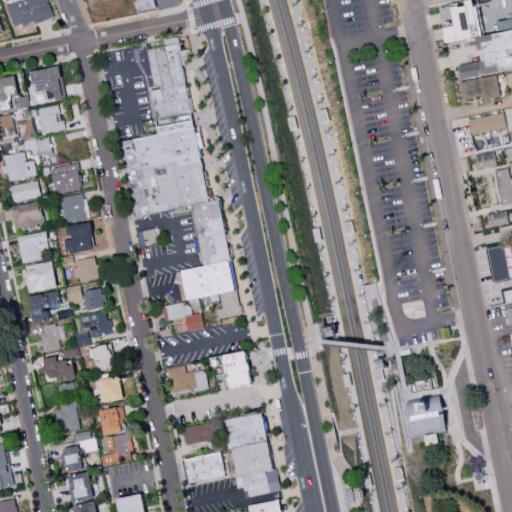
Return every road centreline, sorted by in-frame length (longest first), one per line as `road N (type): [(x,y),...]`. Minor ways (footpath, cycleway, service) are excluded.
road 1 (residential): [(179,511),(83,41),(67,0)]
road 2 (primary): [(326,472),(228,9)]
road 3 (primary): [(206,15),(290,422)]
road 4 (tertiary): [(485,348),(414,0)]
road 5 (residential): [(45,511),(0,290)]
road 6 (residential): [(174,23),(0,58)]
road 7 (tertiary): [(511,469),(485,348)]
